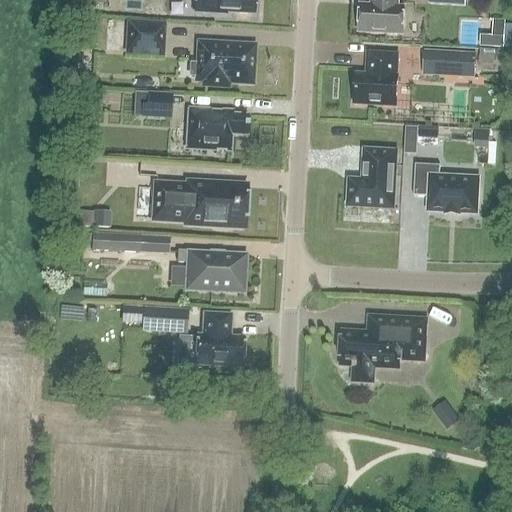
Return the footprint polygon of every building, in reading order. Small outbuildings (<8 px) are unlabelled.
[(253,14),(254,0),(195,0),(194,13),(226,15),(226,13),(253,14)] [(403,36),(405,7),(399,7),(398,0),(370,0),(371,5),(360,5),(358,33),(403,36)] [(129,52),(160,53),(161,27),(131,26),(129,52)] [(250,82),(252,48),(200,46),(198,79),(205,80),(205,84),(226,85),(226,81),(250,82)] [(478,65),(493,65),(493,51),(479,50),(478,65)] [(424,51),(423,67),(458,69),(458,78),(475,80),(476,54),(459,53),(424,51)] [(396,107),(398,77),(397,77),(398,56),(368,54),(367,75),(356,75),(354,105),(396,107)] [(171,94),(146,93),(145,119),(170,120),(171,94)] [(490,125),(491,93),(480,93),(478,124),(490,125)] [(247,136),(248,116),(232,115),(233,111),(188,109),(186,149),(230,152),(231,135),(247,136)] [(407,128),(405,149),(415,150),(416,129),(407,128)] [(396,153),(365,151),(364,182),(356,182),(350,187),(349,206),(382,207),(393,198),(396,153)] [(428,211),(475,214),(477,181),(439,179),(440,167),(415,165),(413,197),(429,198),(428,211)] [(186,224),(215,225),(216,228),(228,228),(230,226),(245,227),(246,218),(248,197),(247,197),(247,187),(224,186),(224,185),(209,184),(209,185),(188,184),(188,187),(156,186),(154,219),(186,221),(186,224)] [(109,212),(92,212),(92,228),(109,228),(109,212)] [(139,236),(92,234),(91,251),(139,253),(139,236)] [(242,291),(244,258),(222,256),(222,253),(212,252),(212,256),(190,255),(190,252),(177,251),(176,263),(189,264),(188,289),(242,291)] [(185,335),(187,311),(126,307),(125,316),(146,317),(146,326),(151,327),(151,332),(185,335)] [(242,368),(244,338),(230,337),(232,315),(204,314),(202,336),(197,335),(196,366),(242,368)] [(424,361),(427,321),(370,317),(369,333),(342,332),(340,365),(354,366),(353,382),(373,383),(374,367),(400,369),(401,360),(424,361)] [(181,373),(181,363),(170,363),(169,373),(181,373)] [(459,421),(451,410),(438,420),(446,431),(459,421)]
